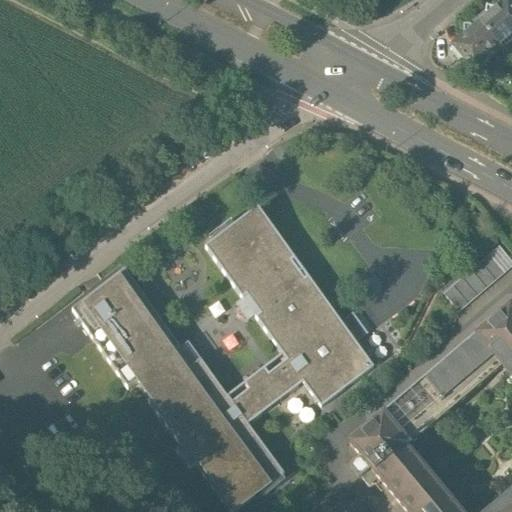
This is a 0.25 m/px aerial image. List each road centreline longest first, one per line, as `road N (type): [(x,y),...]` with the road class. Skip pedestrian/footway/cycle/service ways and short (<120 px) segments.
road 1 (residential): [(0,327),(330,92)]
road 2 (unknown): [(275,98),(210,103),(7,0)]
road 3 (primary): [(330,92),(511,189)]
road 4 (primary): [(147,0),(330,92)]
road 5 (primary): [(511,144),(365,69)]
road 6 (primary): [(365,69),(239,0)]
